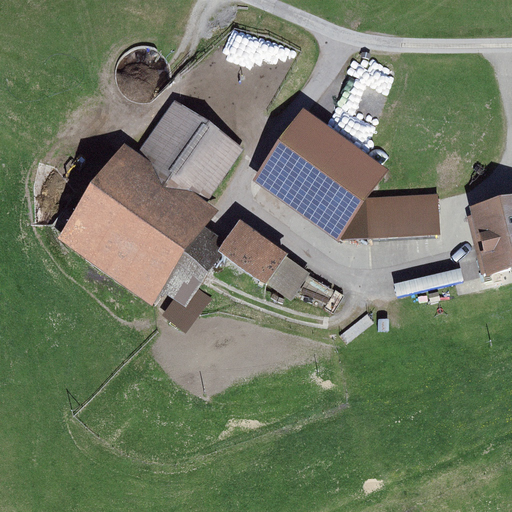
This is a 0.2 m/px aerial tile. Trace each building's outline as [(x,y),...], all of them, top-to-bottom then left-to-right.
[(269,38),(246,79),(277,95),(299,54),(269,38)] [(243,155),(166,102),(129,155),(119,148),(50,248),(137,308),(149,291),(174,308),(217,246),(192,229),(243,155)] [(386,173),(302,115),(255,182),(339,240),(386,173)] [(438,199),(367,203),(369,241),(440,237),(438,199)] [(511,206),(471,213),(481,279),(511,273),(511,206)] [(281,261),(237,230),(215,261),(260,292),(281,261)]
